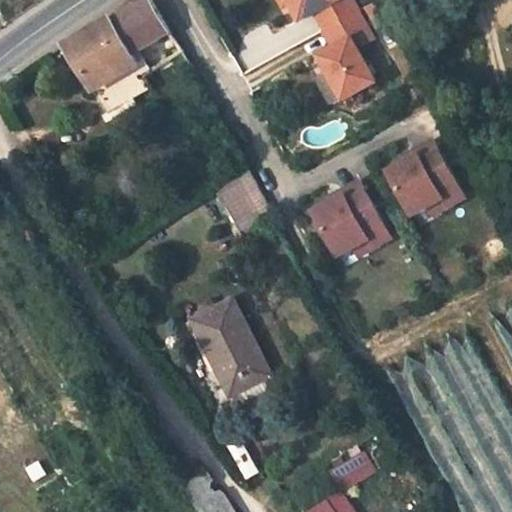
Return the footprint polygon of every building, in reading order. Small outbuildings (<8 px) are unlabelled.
[(68,44),(111,113),(154,87),(131,47),(169,24),(153,0),(129,0),(115,14),(68,44)] [(291,0),(281,0),(288,10),(294,6),(291,0)] [(312,0),(291,0),(294,6),(302,20),(319,11),(312,0)] [(338,46),(362,90),(378,81),(360,48),(376,38),(355,0),(312,0),(319,11),(323,8),(332,26),(342,43),(338,46)] [(394,20),(382,0),(379,0),(367,7),(378,28),(394,20)] [(323,8),(319,11),(328,28),(332,26),(323,8)] [(135,54),(173,31),(169,24),(131,47),(135,54)] [(332,26),(328,28),(338,46),(342,43),(332,26)] [(362,90),(338,46),(321,55),(345,99),(362,90)] [(467,196),(437,141),(419,151),(421,156),(391,172),(414,214),(429,205),(444,197),(449,206),(467,196)] [(221,189),(248,236),(279,215),(253,168),(221,189)] [(392,237),(362,182),(343,192),(346,196),(315,213),(338,255),(354,246),(369,238),(374,247),(392,237)] [(434,215),(449,206),(444,197),(429,205),(434,215)] [(374,247),(369,238),(354,246),(359,255),(374,247)] [(203,304),(208,314),(216,309),(211,300),(203,304)] [(204,315),(229,366),(219,371),(231,395),(235,393),(238,400),(243,403),(251,405),(271,396),(274,389),(275,383),(271,376),(273,374),(247,322),(241,311),(236,300),(217,309),(216,309),(208,314),(207,314),(204,315)] [(241,311),(247,322),(252,319),(246,308),(241,311)] [(195,320),(219,371),(229,366),(204,315),(195,320)] [(342,488),(377,475),(369,453),(334,466),(342,488)] [(231,511),(205,470),(184,484),(201,511),(231,511)] [(305,511),(357,511),(343,488),(305,511)]
